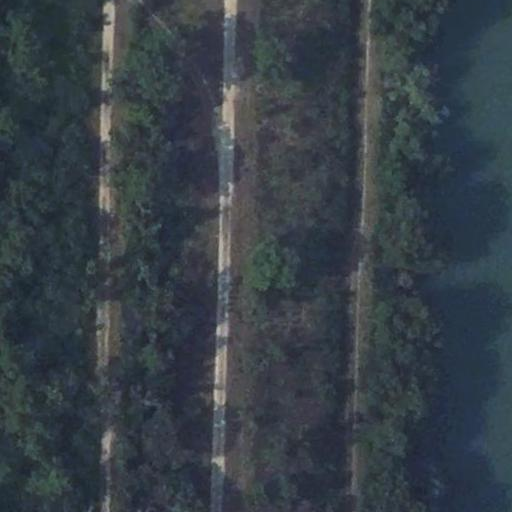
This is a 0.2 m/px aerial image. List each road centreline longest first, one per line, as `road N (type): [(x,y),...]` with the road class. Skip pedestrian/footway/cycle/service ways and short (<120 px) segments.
road 1 (track): [(226,0),(214,511)]
road 2 (track): [(100,511),(105,0)]
road 3 (track): [(222,178),(206,80),(138,0)]
